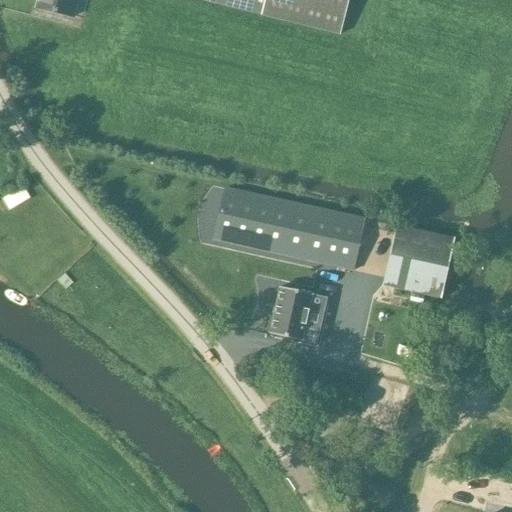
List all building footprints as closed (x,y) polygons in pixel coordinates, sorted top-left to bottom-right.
[(38,0),(36,9),(73,18),(77,0),(38,0)] [(193,0),(262,17),(339,36),(348,0),(193,0)] [(224,187),(223,192),(219,208),(212,241),(354,273),(364,216),(224,187)] [(383,287),(442,300),(455,238),(396,226),(383,287)] [(269,333),(269,335),(301,342),(301,341),(301,340),(311,296),(312,296),(312,295),(311,295),(280,288),(279,289),(280,289),(270,333),(269,333)] [(360,389),(318,378),(277,367),(271,389),(354,412),(360,389)] [(376,377),(369,400),(378,403),(370,427),(393,435),(409,387),(376,377)]
